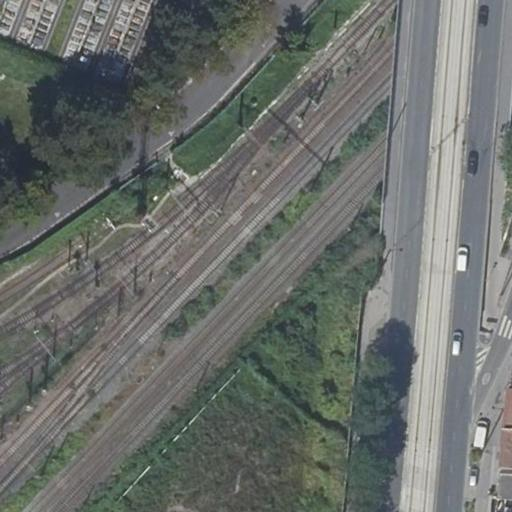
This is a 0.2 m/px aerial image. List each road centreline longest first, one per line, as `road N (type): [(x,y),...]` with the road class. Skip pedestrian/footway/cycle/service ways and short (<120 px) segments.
road 1 (primary): [(428,0),(384,511)]
road 2 (primary): [(453,445),(490,0)]
road 3 (unclassified): [(291,0),(154,136),(0,239)]
road 4 (residential): [(453,445),(511,315)]
